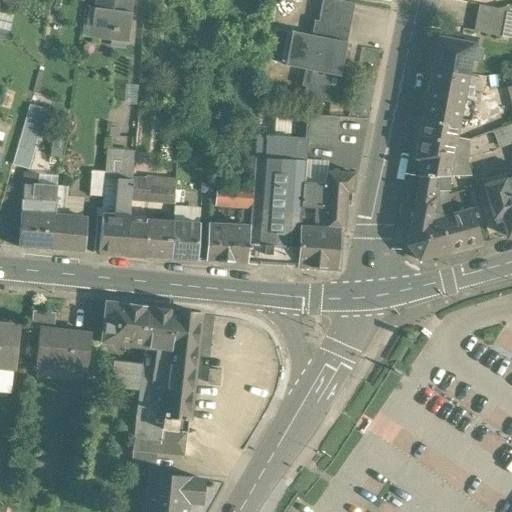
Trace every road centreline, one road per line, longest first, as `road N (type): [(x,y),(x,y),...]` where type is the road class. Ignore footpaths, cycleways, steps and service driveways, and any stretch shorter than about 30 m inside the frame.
road 1 (tertiary): [(421,0),(360,299)]
road 2 (secondary): [(226,291),(0,267)]
road 3 (tertiary): [(226,291),(264,302),(291,338),(296,370),(286,437)]
road 4 (tertiary): [(360,299),(286,437)]
road 5 (secondary): [(511,263),(360,299)]
road 6 (secondary): [(360,299),(226,291)]
